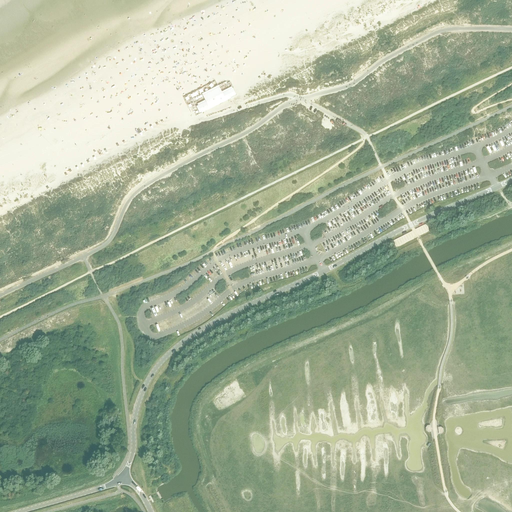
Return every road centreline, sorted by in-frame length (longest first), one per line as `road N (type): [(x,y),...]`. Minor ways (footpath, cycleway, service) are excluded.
road 1 (unclassified): [(121,475),(141,392),(182,341),(511,179)]
road 2 (track): [(186,123),(284,96),(301,99)]
